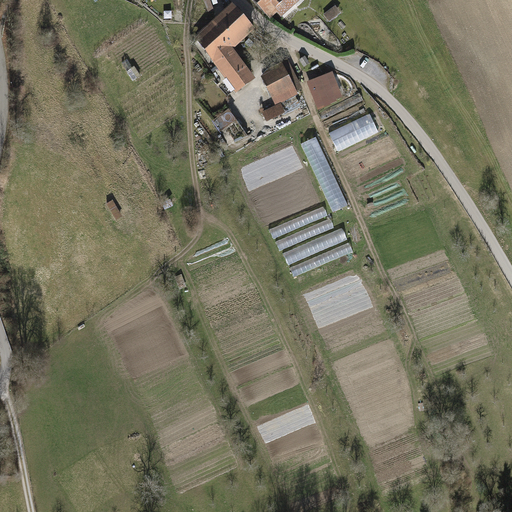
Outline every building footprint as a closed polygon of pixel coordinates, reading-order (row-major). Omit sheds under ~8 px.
[(251,0),(270,20),(277,14),(282,18),(302,0),(251,0)] [(236,95),(256,80),(234,50),(255,30),(232,5),(195,38),(236,95)] [(336,6),(324,15),(329,23),(341,14),(336,6)] [(261,78),(276,106),(281,104),(298,96),(297,93),(303,90),(286,56),(274,61),(261,78)] [(307,83),(317,109),(343,98),(333,72),(307,83)] [(287,115),(302,110),(298,99),(283,104),(287,115)] [(259,113),(264,123),(283,114),(281,104),(276,106),(259,113)] [(226,108),(211,121),(219,131),(234,118),(226,108)] [(368,112),(327,132),(336,151),(377,131),(368,112)] [(313,137),(299,143),(331,212),(345,205),(313,137)] [(113,201),(107,205),(117,221),(124,216),(113,201)] [(273,228),(292,277),(354,252),(343,225),(336,228),(332,218),(314,225),(310,213),(273,228)] [(189,266),(197,280),(221,265),(213,252),(189,266)]
